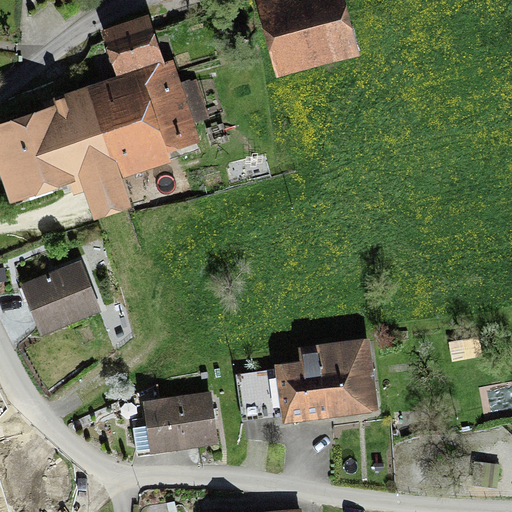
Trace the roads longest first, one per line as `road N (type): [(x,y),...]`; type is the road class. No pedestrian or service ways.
road 1 (residential): [(125,474),(511,509)]
road 2 (residential): [(0,356),(61,437),(125,474)]
road 3 (residential): [(0,93),(139,0)]
